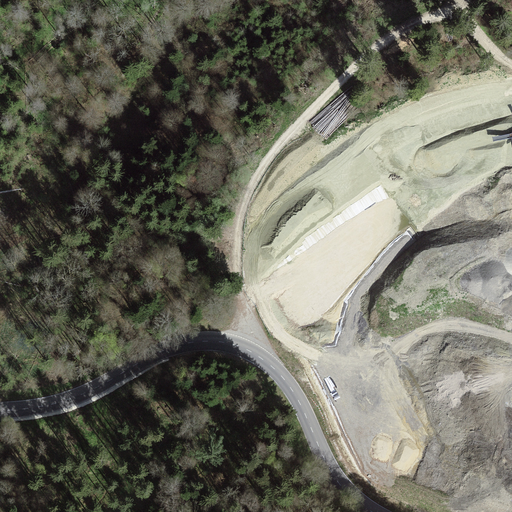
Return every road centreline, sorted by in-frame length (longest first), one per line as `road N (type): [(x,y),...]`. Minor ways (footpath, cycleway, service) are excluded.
road 1 (secondary): [(0,410),(82,393),(186,338),(358,198),(462,151),(511,145)]
road 2 (track): [(253,287),(236,247),(250,182),(353,67),(431,15),(511,17)]
